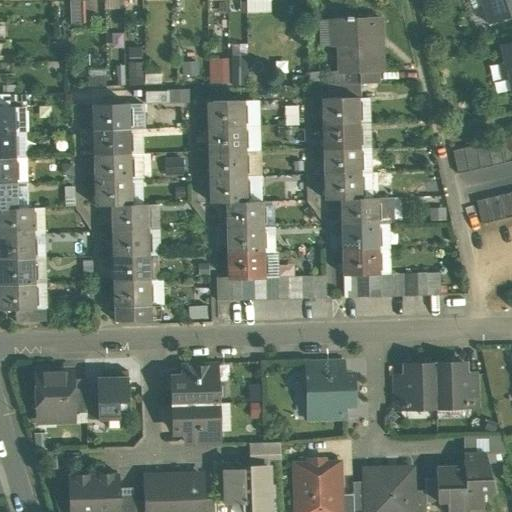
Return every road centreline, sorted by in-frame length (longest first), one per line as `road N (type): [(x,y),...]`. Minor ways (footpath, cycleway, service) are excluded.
road 1 (residential): [(378,337),(148,344)]
road 2 (residential): [(148,344),(0,348)]
road 3 (residential): [(511,331),(378,337)]
road 4 (unknown): [(212,342),(240,461)]
